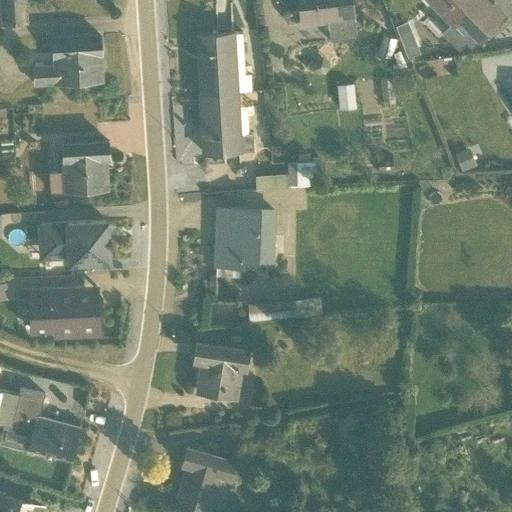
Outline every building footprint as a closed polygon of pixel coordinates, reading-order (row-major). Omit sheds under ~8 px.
[(27,23),(25,0),(0,0),(0,21),(0,25),(27,23)] [(329,40),(355,37),(353,26),(361,25),(360,12),(352,13),(350,0),(296,0),(300,25),(327,22),(329,40)] [(489,4),(485,0),(425,0),(448,23),(440,31),(457,48),(465,41),(469,45),(503,12),(492,1),(489,4)] [(399,34),(407,56),(417,52),(410,30),(399,34)] [(243,73),(241,32),(234,32),(234,31),(195,34),(199,93),(249,90),(248,72),(243,73)] [(31,64),(32,83),(100,79),(98,53),(99,53),(98,35),(50,38),(51,62),(31,64)] [(394,39),(381,35),(376,53),(388,57),(394,39)] [(394,102),(392,78),(379,79),(381,103),(394,102)] [(335,85),(338,109),(354,107),(352,83),(335,85)] [(237,91),(199,93),(202,152),(252,149),(252,132),(247,133),(246,107),(238,108),(237,91)] [(108,156),(106,140),(60,143),(61,171),(47,172),(49,192),(105,188),(104,157),(108,156)] [(376,160),(377,173),(391,172),(390,160),(376,160)] [(314,184),(314,161),(286,162),(286,173),(254,176),(255,192),(314,184)] [(323,161),(314,161),(315,178),(324,178),(323,161)] [(217,208),(214,276),(238,277),(239,269),(241,269),(242,262),(272,263),(275,211),(217,208)] [(66,264),(108,261),(106,221),(35,225),(37,261),(65,260),(66,264)] [(53,335),(98,333),(96,287),(28,290),(30,330),(52,330),(53,335)] [(246,305),(248,322),(293,317),(306,317),(306,316),(321,314),(319,298),(246,305)] [(291,324),(291,341),(303,340),(302,324),(291,324)] [(218,334),(203,332),(202,344),(196,343),(193,361),(203,362),(201,373),(199,373),(196,391),(237,397),(241,371),(245,372),(249,349),(217,344),(218,334)] [(42,399),(0,389),(0,424),(2,425),(0,434),(0,443),(70,462),(80,424),(38,416),(42,399)] [(354,421),(341,423),(343,441),(357,440),(354,421)] [(186,466),(173,509),(182,511),(221,511),(224,503),(214,500),(220,478),(232,482),(238,463),(186,448),(181,465),(186,466)] [(0,494),(0,511),(40,511),(42,506),(0,494)]
